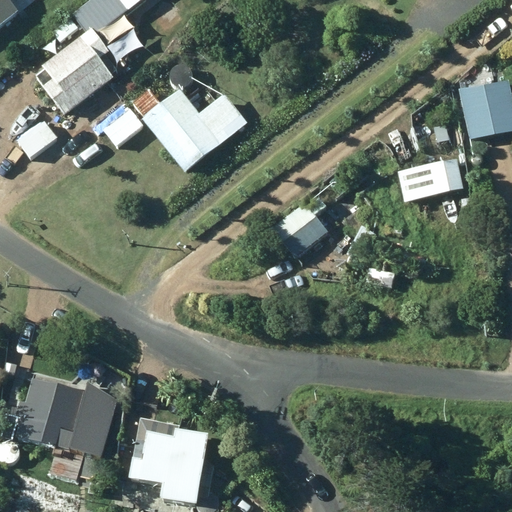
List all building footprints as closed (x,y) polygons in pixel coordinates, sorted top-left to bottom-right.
[(0,0),(0,26),(19,11),(9,0),(0,0)] [(113,0),(124,14),(141,0),(113,0)] [(46,88),(44,90),(65,117),(116,81),(113,77),(119,72),(108,57),(111,55),(108,51),(114,46),(101,28),(96,32),(93,29),(43,66),(47,71),(38,77),(46,88)] [(125,73),(132,68),(129,63),(121,68),(125,73)] [(144,126),(184,176),(248,125),(224,95),(199,116),(180,92),(141,123),(144,126)] [(453,108),(462,156),(488,151),(510,147),(501,99),(453,108)] [(96,121),(117,148),(144,126),(141,123),(123,100),(96,121)] [(451,110),(430,113),(435,146),(456,143),(451,110)] [(17,142),(32,161),(58,140),(44,121),(17,142)] [(460,161),(399,174),(405,202),(466,190),(460,161)] [(362,164),(348,175),(353,181),(367,170),(362,164)] [(302,225),(268,251),(291,282),(326,256),(313,238),(323,231),(315,220),(304,228),(302,225)] [(361,220),(336,247),(358,266),(382,240),(361,220)] [(118,404),(90,383),(71,450),(103,459),(118,404)] [(30,385),(19,433),(28,436),(28,437),(58,444),(62,427),(75,429),(84,388),(70,384),(68,392),(42,386),(42,388),(30,385)] [(163,501),(202,505),(205,477),(210,435),(175,431),(174,437),(146,434),(142,461),(133,459),(130,481),(165,486),(163,501)]
